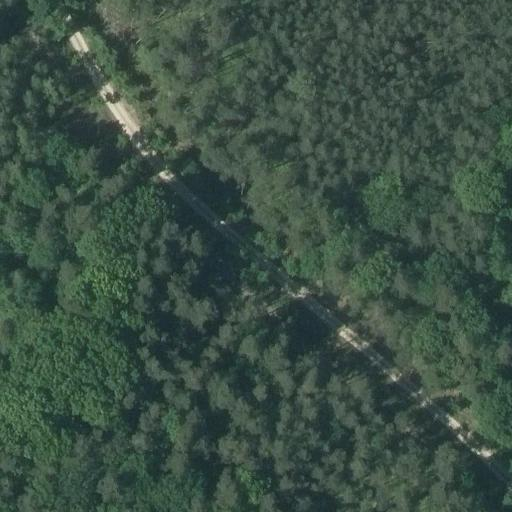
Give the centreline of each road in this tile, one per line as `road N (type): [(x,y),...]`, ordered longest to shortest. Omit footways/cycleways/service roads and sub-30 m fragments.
road 1 (track): [(15,0),(31,40),(23,113),(33,129),(99,156),(316,358),(456,469),(488,511)]
road 2 (track): [(50,0),(119,120),(166,178),(511,486)]
